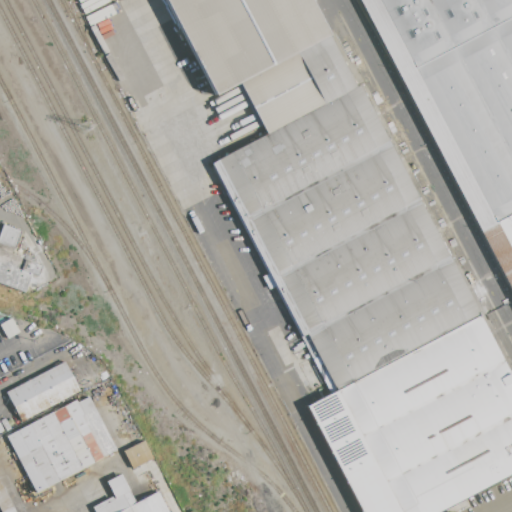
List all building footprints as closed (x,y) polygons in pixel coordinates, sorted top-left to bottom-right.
[(211,164),(267,134),(239,82),(213,95),(162,0),(307,0),(353,87),(360,84),(511,372),(511,473),(438,511),(361,511),(305,405),(331,392),(211,164)] [(511,0),(511,291),(358,0),(511,0)] [(0,282),(0,232),(3,225),(21,232),(12,255),(41,266),(37,276),(31,274),(24,292),(0,282)] [(0,326),(0,324),(11,318),(19,332),(7,339),(0,326)] [(4,391),(63,361),(79,391),(20,422),(4,391)] [(6,436),(75,400),(77,403),(89,397),(116,451),(36,493),(6,436)] [(123,450),(143,440),(152,459),(133,469),(123,450)] [(95,511),(93,507),(113,497),(106,482),(120,475),(135,503),(157,492),(167,511),(95,511)] [(0,511),(0,482),(14,511),(0,511)]
